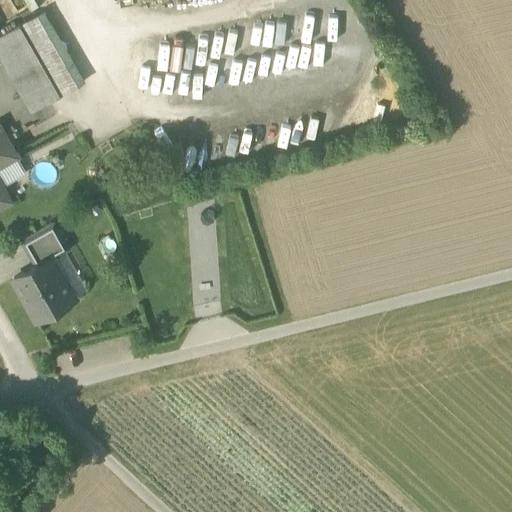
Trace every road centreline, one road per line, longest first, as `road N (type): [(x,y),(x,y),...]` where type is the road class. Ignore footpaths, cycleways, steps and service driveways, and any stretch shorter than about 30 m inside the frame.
road 1 (track): [(31,393),(511,274)]
road 2 (track): [(31,393),(163,511)]
